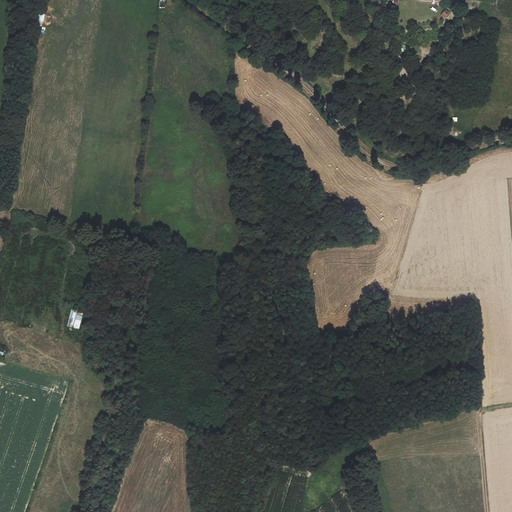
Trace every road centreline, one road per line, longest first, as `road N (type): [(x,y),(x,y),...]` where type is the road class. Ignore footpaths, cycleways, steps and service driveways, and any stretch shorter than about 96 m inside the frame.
road 1 (track): [(194,0),(301,80),(385,165),(412,171),(511,135)]
road 2 (track): [(487,511),(479,416),(511,405)]
